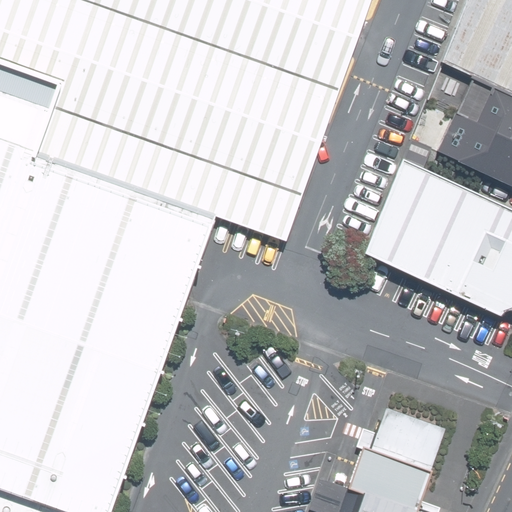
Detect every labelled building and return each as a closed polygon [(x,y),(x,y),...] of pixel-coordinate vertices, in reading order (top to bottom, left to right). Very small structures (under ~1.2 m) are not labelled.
[(0,0),(0,66),(58,88),(31,156),(221,224),(223,216),(288,240),(370,0),(0,0)] [(511,0),(466,0),(442,61),(472,75),(511,94),(511,0)] [(0,492),(55,511),(118,511),(221,224),(31,156),(58,88),(0,66),(0,492)] [(511,94),(472,75),(434,152),(511,189),(511,94)] [(511,198),(420,158),(376,255),(511,315),(511,198)] [(420,511),(452,427),(391,405),(377,444),(367,439),(340,511),(420,511)]
